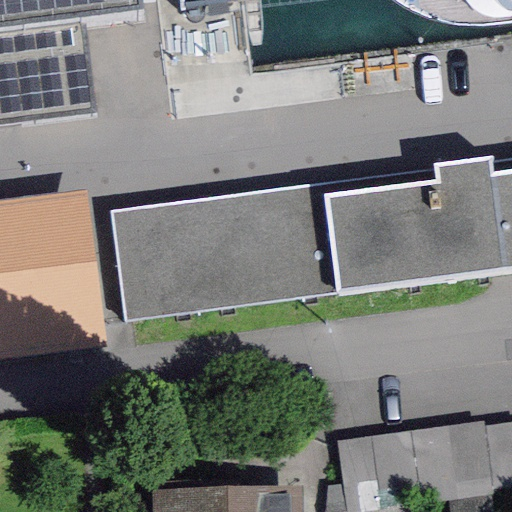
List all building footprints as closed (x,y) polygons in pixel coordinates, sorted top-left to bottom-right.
[(0,0),(0,129),(96,117),(85,28),(144,21),(140,0),(0,0)] [(328,208),(146,232),(157,317),(511,271),(511,177),(495,179),(493,161),(434,168),(436,186),(327,200),(328,208)] [(76,201),(0,211),(0,350),(94,339),(76,201)] [(511,427),(341,450),(347,489),(350,511),(393,506),(491,493),(491,488),(511,484),(511,427)] [(241,487),(168,489),(168,511),(288,511),(289,501),(241,502),(241,487)] [(392,511),(393,506),(350,511),(347,489),(332,489),(329,511),(392,511)]
